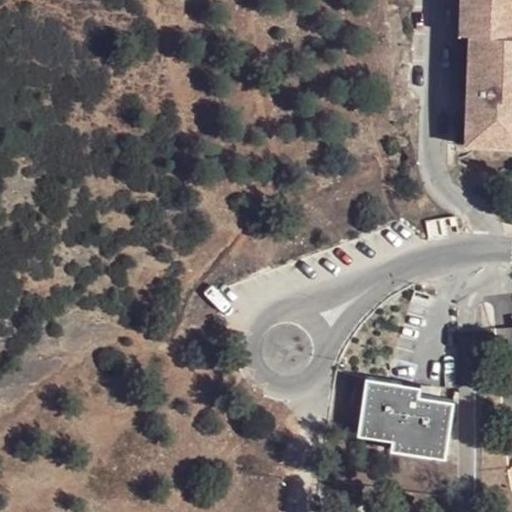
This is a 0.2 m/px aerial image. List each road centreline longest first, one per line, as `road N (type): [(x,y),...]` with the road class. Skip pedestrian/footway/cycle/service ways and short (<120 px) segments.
road 1 (residential): [(311,326),(412,262),(511,249)]
road 2 (track): [(294,511),(303,430),(290,389)]
road 3 (residential): [(249,375),(275,390),(304,382),(319,356),(311,326)]
road 4 (residential): [(311,326),(284,312),(256,321),(242,346),(249,375)]
